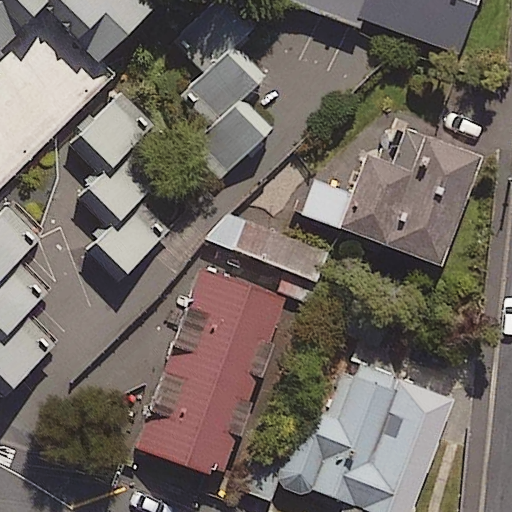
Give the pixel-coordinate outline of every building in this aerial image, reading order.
[(0,0),(0,36),(34,3),(90,59),(146,2),(144,0),(0,0)] [(250,19),(230,0),(206,0),(171,38),(204,70),(177,92),(208,121),(188,143),(220,170),(266,121),(237,94),(260,69),(229,41),(250,19)] [(469,0),(292,0),(355,21),(357,14),(454,46),(469,0)] [(98,223),(76,246),(113,281),(164,228),(134,199),(151,180),(119,149),(147,120),(119,93),(67,147),(95,174),(71,198),(98,223)] [(394,118),(381,151),(359,143),(343,188),(311,176),(300,207),(434,256),(474,147),(394,118)] [(13,256),(36,233),(3,201),(0,203),(0,371),(8,380),(48,339),(18,311),(43,285),(13,256)] [(215,206),(203,239),(316,282),(329,250),(215,206)] [(283,293),(198,261),(131,439),(216,471),(283,293)] [(298,493),(303,481),(340,496),(334,511),(336,511),(368,511),(370,507),(382,511),(404,511),(451,393),(400,372),(398,378),(344,357),(322,414),(298,405),(268,481),(298,493)]
